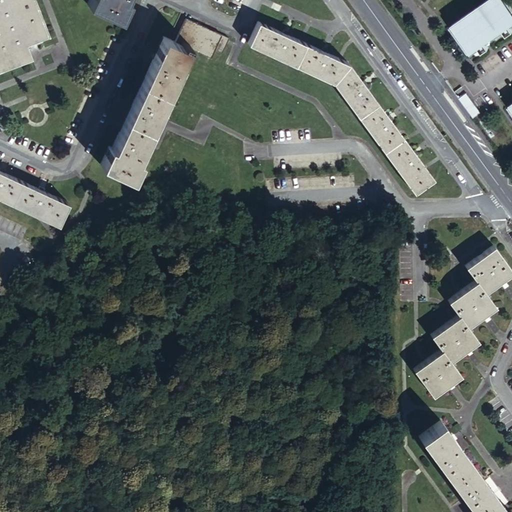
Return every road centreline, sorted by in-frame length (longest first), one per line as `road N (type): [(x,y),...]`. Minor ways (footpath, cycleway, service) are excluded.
road 1 (residential): [(329,0),(488,209)]
road 2 (residential): [(0,151),(51,173),(76,159),(146,0)]
road 3 (tertiary): [(511,203),(362,0)]
road 4 (unknown): [(493,382),(466,422),(511,483)]
